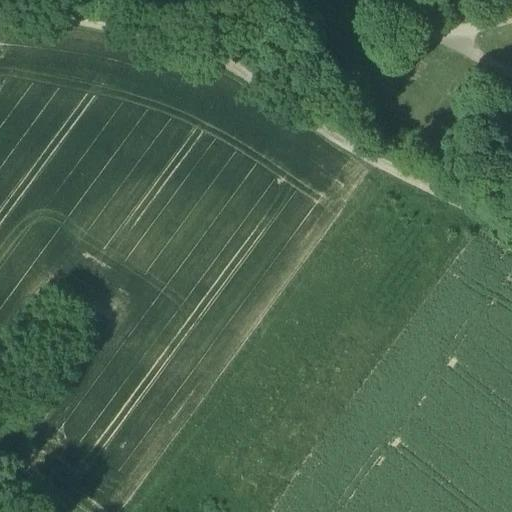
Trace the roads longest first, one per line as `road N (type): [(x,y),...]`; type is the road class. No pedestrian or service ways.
road 1 (track): [(511,223),(346,144),(243,64)]
road 2 (track): [(243,64),(35,0)]
